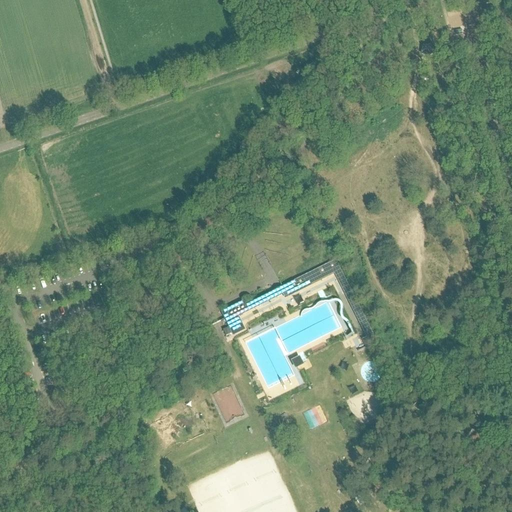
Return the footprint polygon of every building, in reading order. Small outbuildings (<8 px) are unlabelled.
[(378,344),(336,261),(247,305),(245,301),(221,313),(226,321),(229,328),(226,330),(229,336),(232,334),(233,337),(245,331),(239,318),(285,295),(287,299),(335,275),(366,338),(362,341),(367,350),(378,344)] [(341,351),(347,349),(345,339),(338,341),(341,351)] [(300,361),(291,365),(296,374),(299,372),(301,371),(304,370),(300,361)] [(210,381),(193,390),(207,417),(216,412),(215,409),(222,405),(210,381)] [(283,409),(288,421),(305,413),(299,401),(283,409)]
